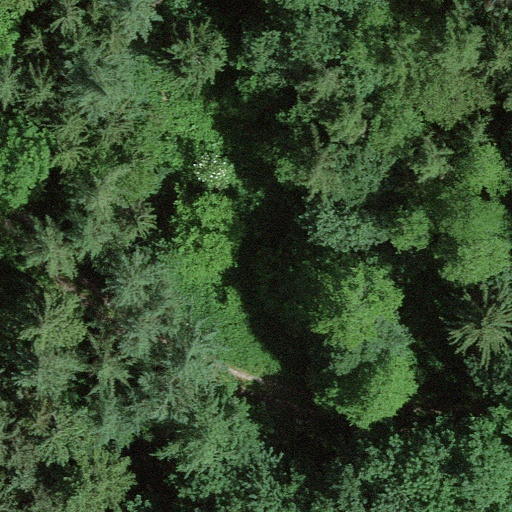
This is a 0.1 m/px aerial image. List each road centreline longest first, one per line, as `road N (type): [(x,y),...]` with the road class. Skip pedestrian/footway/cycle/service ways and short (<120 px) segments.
road 1 (track): [(511,418),(372,417),(239,386),(160,357),(95,319),(0,213)]
road 2 (track): [(107,511),(372,417)]
